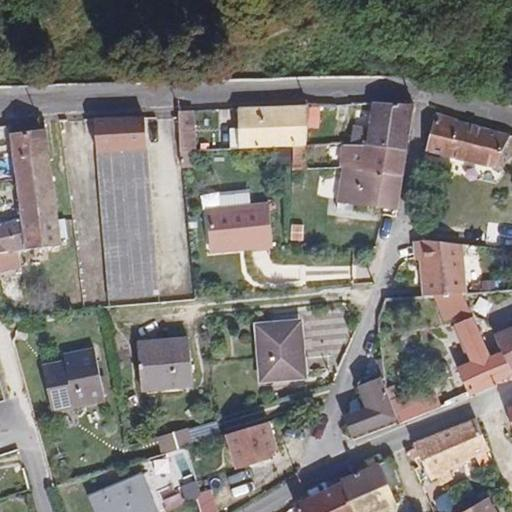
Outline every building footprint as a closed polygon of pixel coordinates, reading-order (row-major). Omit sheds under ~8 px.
[(295,147),(308,147),(310,105),(239,109),(240,149),(295,147)] [(406,151),(412,106),(374,105),(370,134),(348,130),(347,146),(362,146),(406,151)] [(184,153),(194,153),(192,112),(180,113),(180,116),(183,153),(184,153)] [(494,167),(504,171),(511,156),(511,136),(436,115),(427,151),(494,167)] [(146,118),(96,121),(111,300),(160,297),(146,118)] [(0,253),(22,251),(62,245),(46,122),(12,127),(24,220),(0,226),(0,253)] [(347,146),(345,146),(344,167),(364,170),(363,175),(402,181),(406,151),(362,146),(347,146)] [(343,174),(338,203),(398,211),(402,181),(363,175),(364,170),(344,167),(343,174)] [(270,205),(207,211),(211,246),(242,243),(243,250),(274,247),(270,205)] [(415,263),(419,263),(422,299),(437,297),(464,295),(465,295),(461,245),(424,241),(413,244),(415,263)] [(243,250),(242,243),(211,246),(212,253),(243,250)] [(22,251),(0,253),(0,279),(4,278),(2,273),(25,268),(22,251)] [(493,386),(482,361),(490,357),(464,295),(437,297),(448,321),(459,318),(463,325),(458,327),(474,364),(460,370),(472,396),(493,386)] [(301,322),(258,325),(263,382),(306,378),(301,322)] [(511,329),(497,337),(504,352),(511,367),(511,329)] [(138,343),(143,392),(195,387),(191,339),(138,343)] [(67,362),(44,367),(54,413),(107,402),(95,350),(65,357),(67,362)] [(511,376),(511,367),(504,352),(490,357),(482,361),(493,386),(511,376)] [(359,389),(367,409),(347,418),(354,437),(399,419),(393,403),(384,379),(359,389)] [(399,419),(402,425),(443,408),(435,386),(393,403),(399,419)] [(450,470),(462,462),(476,456),(487,452),(490,450),(478,420),(416,444),(417,448),(433,480),(437,478),(441,486),(454,478),(450,470)] [(278,447),(272,422),(226,434),(236,469),(272,459),(278,447)] [(481,469),(493,463),(487,452),(476,456),(481,469)] [(401,484),(390,459),(380,464),(391,489),(401,484)] [(354,511),(381,511),(398,505),(391,489),(380,464),(341,479),(341,482),(354,511)] [(159,511),(143,476),(91,498),(96,511),(159,511)] [(301,511),(354,511),(341,482),(298,503),(301,511)] [(463,511),(496,511),(489,497),(463,511)]
